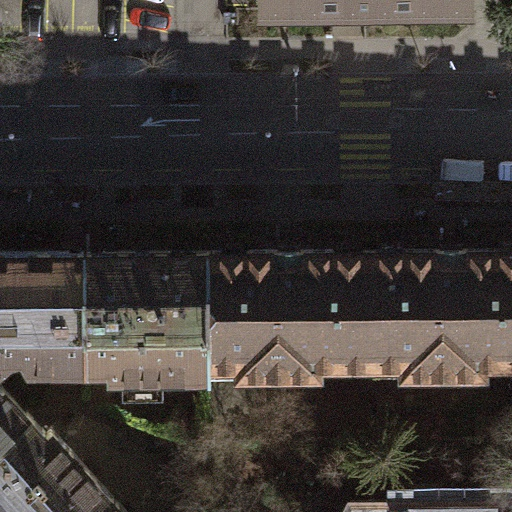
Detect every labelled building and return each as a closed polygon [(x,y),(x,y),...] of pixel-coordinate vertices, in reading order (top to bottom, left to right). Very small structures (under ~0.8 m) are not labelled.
[(259,0),(260,10),(470,9),(470,0),(259,0)] [(511,246),(372,247),(373,358),(405,358),(405,367),(481,367),(481,358),(511,357),(511,246)] [(373,358),(372,247),(208,248),(209,359),(240,359),(240,369),(316,368),(316,358),(373,358)] [(0,365),(12,354),(20,354),(26,365),(87,364),(86,248),(0,248),(0,365)] [(208,248),(86,248),(87,364),(110,364),(110,372),(209,371),(209,359),(208,248)] [(0,439),(32,410),(0,378),(0,439)] [(0,439),(0,511),(99,511),(113,499),(32,410),(0,439)] [(511,511),(511,496),(349,499),(342,511),(511,511)] [(99,511),(125,511),(113,499),(99,511)]
